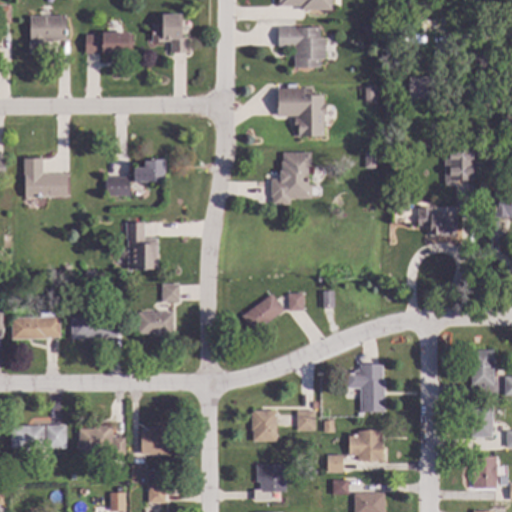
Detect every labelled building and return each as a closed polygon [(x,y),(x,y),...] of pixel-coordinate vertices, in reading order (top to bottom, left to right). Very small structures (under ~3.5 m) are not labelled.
[(330,0),(330,9),(298,9),(298,5),(277,5),(277,0),(330,0)] [(10,23),(0,22),(0,5),(10,5),(10,23)] [(180,36),(187,36),(186,53),(169,52),(169,40),(162,40),(162,42),(150,42),(151,23),(160,23),(160,14),(180,14),(180,36)] [(65,39),(52,40),(52,41),(45,42),(45,54),(27,55),(27,39),(29,38),(28,16),(65,15),(65,39)] [(370,32),(363,32),(362,24),(370,24),(370,32)] [(318,37),(323,37),(323,58),(318,58),(318,67),(292,67),(292,45),(277,45),(277,26),(318,26),(318,37)] [(130,53),(84,53),(84,34),(101,34),(101,33),(131,34),(130,53)] [(430,98),(407,98),(407,77),(429,77),(430,98)] [(371,101),(362,101),(362,86),(371,86),(371,101)] [(310,93),(322,93),(322,137),(296,137),(296,126),(292,126),(293,117),(295,117),(295,116),(275,116),(275,87),(310,87),(310,93)] [(446,97),(446,112),(436,111),(437,96),(446,97)] [(406,152),(402,163),(392,159),(396,148),(406,152)] [(309,166),(306,166),(306,185),(310,185),(310,198),(288,198),(288,204),(270,204),(269,178),(279,178),(278,160),(281,160),(281,152),(309,152),(309,166)] [(468,169),(454,170),(454,153),(467,153),(468,169)] [(498,170),(488,170),(488,154),(498,154),(498,170)] [(41,172),(46,172),(46,173),(65,173),(66,196),(22,197),(22,158),(41,158),(41,172)] [(164,181),(128,181),(128,195),(104,195),(104,177),(128,176),(128,174),(132,174),(132,167),(142,167),(142,158),(164,158),(164,181)] [(511,218),(498,218),(498,232),(487,232),(487,211),(493,211),(493,192),(511,192),(511,218)] [(404,201),(405,210),(401,213),(395,213),(391,210),(391,201),(395,198),(401,198),(404,201)] [(430,214),(454,214),(454,235),(429,235),(429,224),(417,224),(417,208),(430,208),(430,214)] [(142,222),(142,243),(152,243),(152,269),(126,269),(126,239),(124,239),(124,222),(142,222)] [(177,301),(160,301),(160,299),(157,299),(157,286),(160,286),(160,284),(177,284),(177,301)] [(333,308),(321,308),(320,291),(332,290),(333,308)] [(302,310),(287,311),(286,293),(302,292),(302,310)] [(282,310),(251,332),(239,315),(270,293),(282,310)] [(53,317),(58,317),(58,337),(45,337),(45,338),(10,339),(10,317),(39,317),(39,311),(53,311),(53,317)] [(171,335),(154,335),(154,333),(137,333),(137,312),(171,312),(171,335)] [(99,319),(116,319),(117,336),(70,337),(69,318),(79,317),(79,316),(98,316),(99,319)] [(492,385),(469,385),(469,350),(492,349),(492,385)] [(381,378),(383,378),(383,412),(358,412),(358,388),(344,388),(344,370),(355,370),(355,367),(358,367),(358,364),(380,364),(381,378)] [(511,395),(502,395),(502,376),(511,376),(511,395)] [(490,437),(470,437),(470,403),(491,403),(490,437)] [(275,440),(251,441),(251,430),(250,430),(250,413),(251,412),(251,410),(274,409),(275,440)] [(313,430),(295,430),(294,411),(313,411),(313,430)] [(332,432),(322,432),(322,420),(332,420),(332,432)] [(42,447),(9,447),(9,425),(42,425),(42,447)] [(65,448),(45,448),(44,425),(64,425),(65,448)] [(110,449),(78,450),(77,428),(91,428),(91,425),(110,425),(110,449)] [(169,432),(167,432),(167,454),(139,454),(139,430),(148,430),(148,427),(169,427),(169,432)] [(379,437),(381,437),(381,462),(377,462),(377,460),(356,460),(356,455),(347,455),(347,436),(356,436),(356,430),(379,431),(379,437)] [(511,447),(511,431),(503,431),(503,448),(511,447)] [(124,454),(124,461),(119,462),(118,454),(112,454),(111,437),(123,437),(124,454)] [(341,455),(341,471),(325,471),(325,455),(341,455)] [(495,488),(471,488),(471,456),(495,455),(495,488)] [(144,478),(129,478),(129,464),(144,464),(144,478)] [(284,491),(269,491),(270,499),(252,500),(252,489),(258,489),(258,481),(254,481),(254,464),(284,464),(284,491)] [(346,494),(331,494),(331,479),(346,479),(346,494)] [(163,502),(147,502),(146,487),(163,486),(163,502)] [(123,510),(109,510),(109,492),(123,492),(123,510)] [(382,511),(352,511),(352,493),(382,492),(382,511)]
